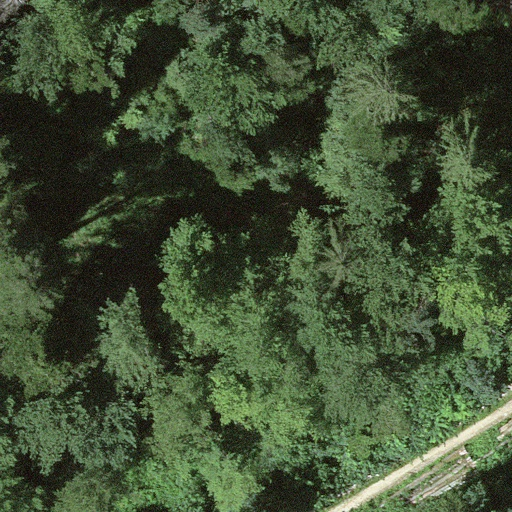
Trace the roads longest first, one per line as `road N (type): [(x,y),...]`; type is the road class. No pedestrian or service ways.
road 1 (track): [(0,193),(428,186),(511,170)]
road 2 (track): [(307,511),(511,392)]
